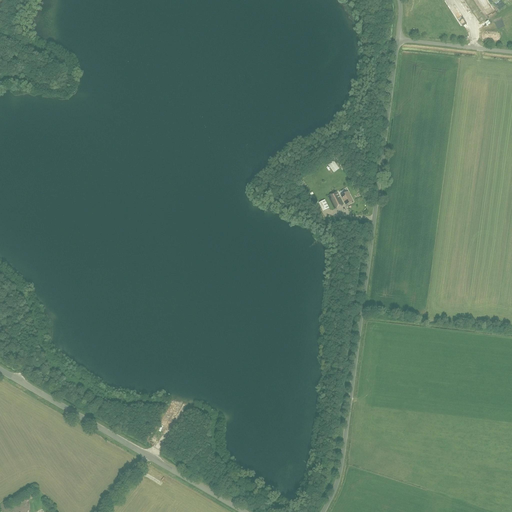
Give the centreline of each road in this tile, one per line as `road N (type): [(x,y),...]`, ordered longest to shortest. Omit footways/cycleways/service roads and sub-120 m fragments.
road 1 (unclassified): [(323,511),(342,459),(398,39)]
road 2 (unclassified): [(244,511),(0,368)]
